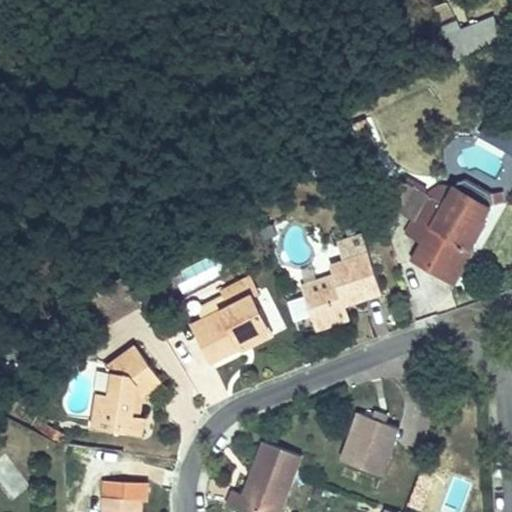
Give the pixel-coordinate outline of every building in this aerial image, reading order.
[(462,23),(471,49),(503,38),(495,13),(462,23)] [(429,200),(416,226),(431,233),(423,248),(419,256),(436,265),(430,275),(456,288),(474,253),(472,252),(494,208),(455,188),(445,208),(429,200)] [(431,233),(416,226),(408,240),(423,248),(431,233)] [(414,267),(430,275),(436,265),(419,256),(414,267)] [(301,291),(310,316),(327,322),(329,327),(349,321),(343,305),(346,299),(353,303),(380,294),(368,257),(344,265),(340,276),(337,279),(301,291)] [(208,366),(238,353),(235,346),(266,333),(249,298),(255,295),(250,284),(220,297),(227,310),(189,327),(208,366)] [(327,322),(310,316),(316,332),(329,327),(327,322)] [(235,346),(238,353),(269,338),(266,333),(235,346)] [(138,423),(135,422),(127,422),(129,403),(138,397),(157,384),(132,348),(105,368),(106,371),(102,399),(94,398),(90,433),(136,441),(138,423)] [(127,422),(135,422),(138,397),(129,403),(127,422)] [(353,413),(336,460),(378,474),(394,428),(353,413)] [(227,489),(221,504),(242,511),(275,511),(297,453),(257,439),(237,492),(227,489)] [(97,482),(96,511),(133,511),(134,499),(139,499),(140,483),(97,482)] [(382,503),(378,511),(404,511),(405,511),(382,503)]
